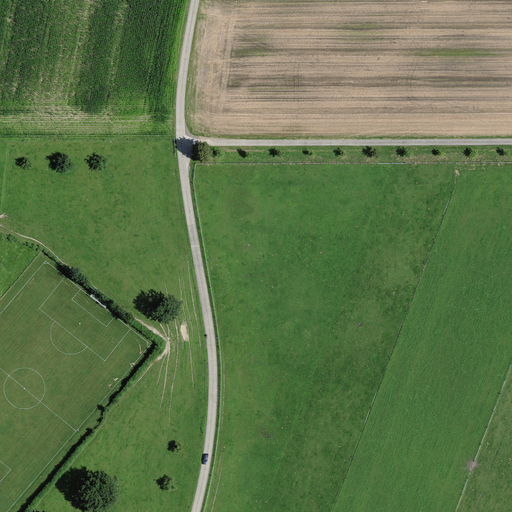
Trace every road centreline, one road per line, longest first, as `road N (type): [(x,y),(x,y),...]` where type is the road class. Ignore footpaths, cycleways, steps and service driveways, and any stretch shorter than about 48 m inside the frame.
road 1 (residential): [(180,145),(211,343),(208,451),(196,511)]
road 2 (track): [(511,143),(180,145)]
road 3 (unclassified): [(195,0),(180,145)]
